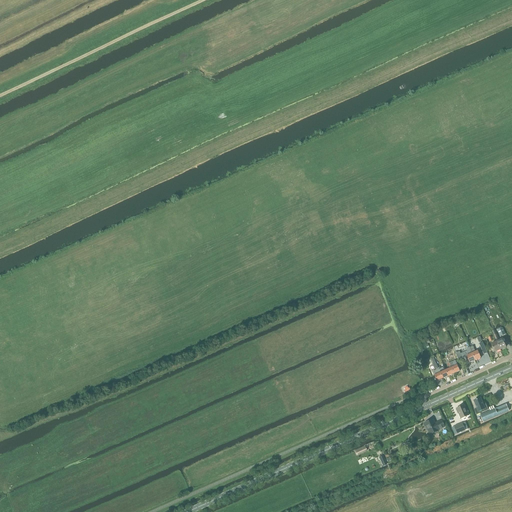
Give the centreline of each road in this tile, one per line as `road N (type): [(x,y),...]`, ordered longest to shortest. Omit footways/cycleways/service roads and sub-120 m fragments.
road 1 (secondary): [(186,511),(426,405)]
road 2 (track): [(0,97),(202,0)]
